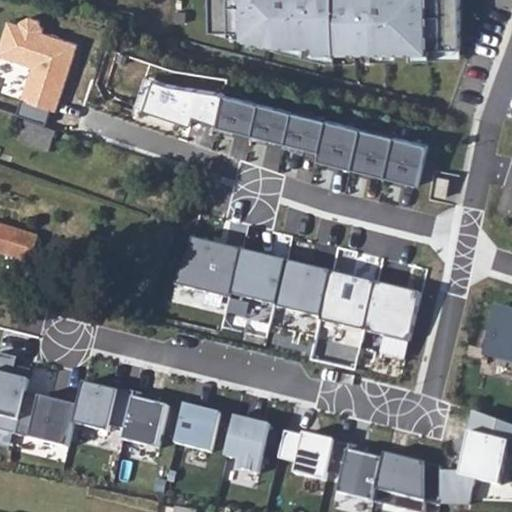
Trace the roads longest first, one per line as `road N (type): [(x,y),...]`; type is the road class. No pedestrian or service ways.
road 1 (residential): [(464,246),(426,413),(45,326)]
road 2 (residential): [(464,246),(98,121)]
road 3 (residential): [(511,64),(464,246)]
